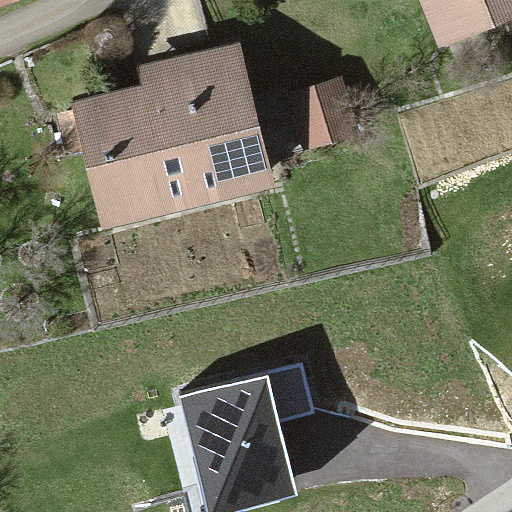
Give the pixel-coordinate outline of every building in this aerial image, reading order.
[(0,0),(0,15),(43,0),(0,0)] [(511,0),(412,0),(437,61),(511,30),(511,0)] [(79,128),(99,216),(260,180),(235,65),(140,86),(146,114),(79,128)] [(341,94),(280,107),(292,162),(353,149),(341,94)] [(178,397),(208,511),(225,511),(297,493),(277,419),(311,409),(299,364),(178,397)]
